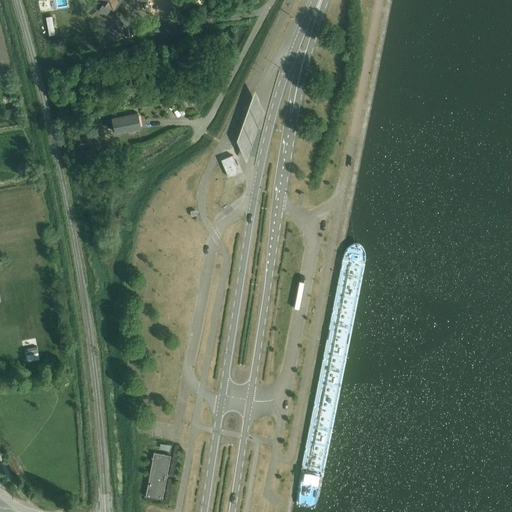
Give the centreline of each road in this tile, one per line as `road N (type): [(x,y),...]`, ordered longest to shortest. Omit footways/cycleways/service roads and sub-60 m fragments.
road 1 (primary): [(318,0),(268,127),(203,511)]
road 2 (primary): [(231,511),(294,114),(322,0)]
